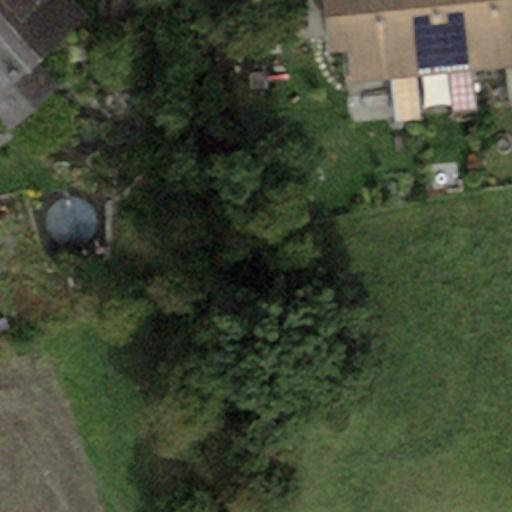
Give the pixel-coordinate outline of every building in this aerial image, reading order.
[(70,0),(0,0),(0,123),(12,131),(63,87),(41,63),(89,18),(70,0)] [(112,0),(107,31),(134,36),(140,0),(112,0)] [(396,77),(388,0),(324,0),(329,53),(349,51),(351,81),(396,77)] [(461,71),(454,0),(388,0),(396,77),(461,71)] [(511,0),(454,0),(461,71),(511,66),(511,0)]
